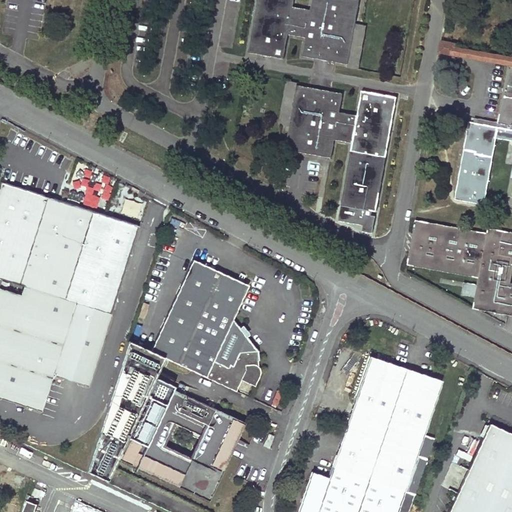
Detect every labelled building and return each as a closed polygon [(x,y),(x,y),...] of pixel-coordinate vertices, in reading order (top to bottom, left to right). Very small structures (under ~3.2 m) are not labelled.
[(257,0),(248,52),(283,59),(287,33),(305,37),(301,56),(348,64),(355,23),(359,0),(311,0),(310,10),(292,7),(293,0),(257,0)] [(347,67),(358,69),(366,25),(355,23),(348,64),(347,67)] [(442,42),(440,52),(453,54),(455,47),(455,44),(442,42)] [(511,57),(455,47),(453,54),(508,64),(511,64),(511,57)] [(511,64),(508,64),(498,122),(470,117),(455,199),(484,204),(496,138),(511,140),(511,64)] [(278,124),(288,126),(296,82),(286,80),(278,124)] [(375,211),(395,97),(361,90),(356,116),(339,112),(342,93),(296,85),(284,149),(321,156),(322,152),(331,153),(334,139),(351,142),(340,205),(375,211)] [(330,160),(331,153),(322,152),(320,159),(330,160)] [(53,199),(1,183),(0,185),(0,279),(25,287),(21,296),(0,289),(0,398),(40,411),(51,375),(86,387),(117,292),(138,226),(61,202),(53,199)] [(511,232),(496,230),(495,234),(487,233),(416,220),(413,233),(421,235),(420,239),(412,238),(411,246),(418,247),(418,252),(410,250),(407,264),(478,277),(474,303),(511,310),(511,276),(509,275),(511,258),(511,232)] [(192,261),(150,351),(164,358),(235,391),(240,380),(242,377),(251,383),(253,380),(255,381),(256,380),(259,377),(260,372),(260,369),(258,367),(257,366),(254,365),(252,365),(252,363),(258,362),(256,352),(246,354),(231,321),(248,287),(192,261)] [(511,315),(511,310),(474,303),(473,308),(511,315)] [(86,472),(107,482),(117,459),(154,381),(164,358),(150,351),(128,341),(86,472)] [(408,511),(434,438),(424,435),(442,380),(370,355),(328,477),(311,471),(296,511),(408,511)] [(189,387),(172,379),(164,377),(161,384),(154,381),(117,459),(209,501),(230,455),(245,423),(185,395),(189,387)] [(255,386),(259,377),(256,380),(255,381),(253,380),(251,383),(242,377),(240,380),(255,386)] [(511,511),(511,434),(489,423),(447,511),(511,511)] [(266,433),(262,446),(269,448),(273,436),(266,433)]
